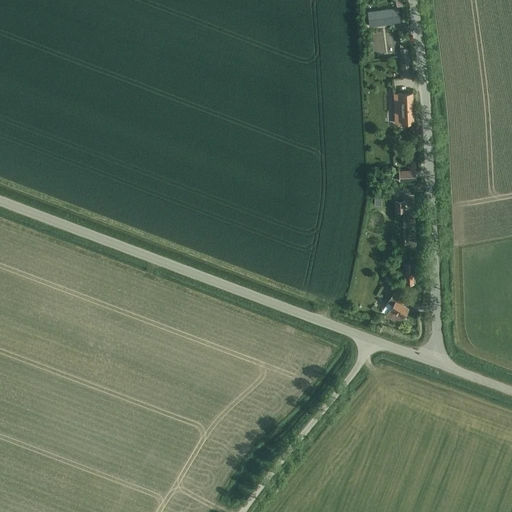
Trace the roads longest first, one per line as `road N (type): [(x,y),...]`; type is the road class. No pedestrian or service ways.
road 1 (unclassified): [(370,339),(0,200)]
road 2 (unclassified): [(436,362),(413,2)]
road 3 (unclassified): [(247,511),(370,339)]
